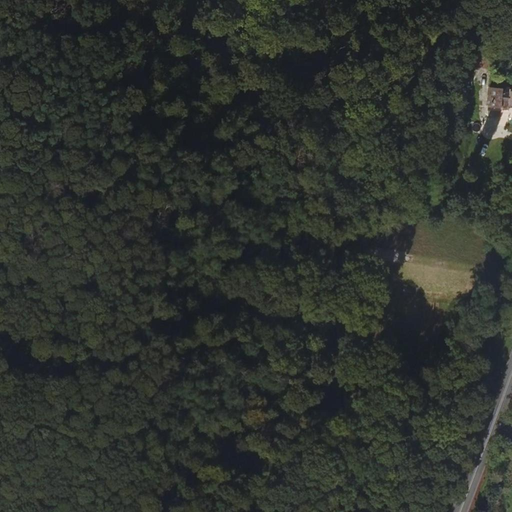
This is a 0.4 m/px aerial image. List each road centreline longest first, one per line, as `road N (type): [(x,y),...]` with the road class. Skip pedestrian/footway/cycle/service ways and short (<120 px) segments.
road 1 (track): [(318,0),(327,68),(328,255),(346,395),(346,444),(329,511)]
road 2 (secondary): [(511,376),(460,511)]
